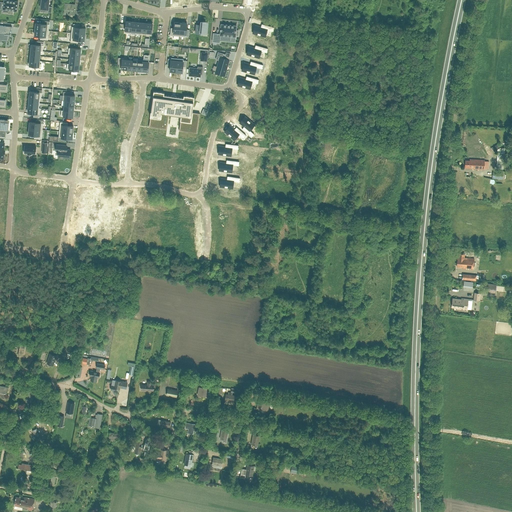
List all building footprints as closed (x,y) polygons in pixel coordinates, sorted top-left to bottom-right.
[(0,1),(0,8),(3,9),(9,10),(8,13),(12,14),(13,11),(16,11),(17,11),(18,2),(18,1),(18,2),(7,0),(4,0),(4,2),(0,1)] [(40,1),(40,5),(41,5),(41,9),(48,9),(48,12),(51,13),(52,7),(48,6),(49,0),(41,0),(41,1),(40,1)] [(65,3),(64,14),(80,15),(82,5),(65,3)] [(35,25),(35,28),(35,29),(49,30),(50,21),(42,20),(42,24),(36,23),(36,25),(35,25)] [(196,24),(195,33),(200,33),(200,32),(207,32),(208,21),(201,21),(200,25),(196,24)] [(171,28),(170,35),(179,36),(181,23),(174,22),(174,28),(171,28)] [(181,23),(179,36),(186,37),(186,35),(189,36),(189,29),(186,29),(187,23),(185,23),(185,22),(182,22),(182,23),(181,23)] [(72,26),(71,33),(85,34),(85,28),(79,27),(80,24),(73,24),(73,27),(72,26)] [(213,33),(212,41),(220,42),(220,40),(220,35),(230,36),(229,41),(235,42),(235,37),(235,36),(235,35),(238,35),(238,30),(236,30),(236,26),(231,25),(227,25),(222,24),(221,24),(221,25),(220,34),(218,34),(213,33)] [(255,25),(253,33),(265,36),(267,29),(273,31),(274,27),(262,24),(263,24),(262,27),(261,27),(255,25)] [(0,39),(8,40),(10,34),(10,35),(10,34),(9,34),(5,33),(6,26),(0,25),(0,39)] [(35,29),(35,35),(40,36),(40,39),(48,40),(49,30),(35,29)] [(71,33),(70,42),(78,43),(78,40),(84,40),(84,38),(85,38),(85,35),(85,34),(71,33)] [(249,46),(246,54),(259,58),(261,51),(266,52),(268,48),(255,45),(257,46),(256,48),(255,48),(249,46)] [(216,70),(215,73),(224,76),(229,59),(225,58),(226,54),(225,54),(218,52),(217,56),(219,57),(219,60),(217,66),(216,70)] [(168,58),(167,65),(170,65),(170,71),(172,71),(172,72),(175,72),(176,72),(177,58),(171,58),(171,59),(168,58)] [(177,58),(176,72),(182,72),(183,66),(186,67),(186,60),(183,60),(183,59),(177,58)] [(244,62),(242,70),(254,74),(256,67),(262,68),(263,65),(251,61),(252,62),(251,65),(250,64),(244,62)] [(190,68),(189,75),(194,76),(196,77),(196,76),(200,77),(200,74),(202,74),(203,67),(198,66),(197,68),(190,68)] [(240,77),(237,85),(250,89),(252,82),(257,83),(259,79),(246,76),(248,77),(247,79),(246,79),(240,77)] [(30,91),(29,97),(40,98),(41,98),(42,92),(42,89),(36,89),(35,92),(30,91)] [(63,94),(62,100),(65,100),(74,101),(75,96),(72,95),(72,92),(63,91),(63,94)] [(150,117),(149,126),(167,129),(169,114),(181,116),(180,121),(179,131),(197,133),(200,113),(192,112),(194,97),(192,97),(192,96),(190,96),(188,96),(186,95),(186,96),(184,95),(183,98),(176,97),(176,96),(175,96),(175,97),(172,96),(172,95),(171,96),(164,95),(164,93),(162,92),(159,92),(158,92),(158,91),(156,91),(154,91),(150,116),(150,117)] [(245,116),(239,122),(244,126),(245,127),(243,129),(242,128),(242,129),(251,137),(254,134),(249,129),(254,124),(245,116)] [(0,120),(0,135),(5,136),(6,130),(8,130),(8,125),(9,122),(7,122),(8,120),(0,119),(0,120)] [(29,124),(29,127),(29,128),(42,129),(43,120),(36,119),(36,122),(30,122),(29,124)] [(60,122),(59,131),(73,132),(73,126),(67,125),(68,122),(60,122)] [(230,125),(224,131),(234,140),(239,134),(243,138),(246,135),(236,127),(237,128),(235,130),(234,129),(230,125)] [(29,128),(28,134),(34,135),(34,138),(42,139),(42,129),(29,128)] [(59,131),(58,140),(66,141),(66,138),(72,138),(72,136),(73,137),(73,134),(73,133),(73,132),(59,131)] [(219,146),(218,154),(231,155),(232,148),(238,149),(238,145),(226,143),(226,144),(227,144),(227,147),(225,146),(219,146)] [(56,144),(56,151),(59,151),(58,157),(60,157),(60,158),(63,158),(70,158),(71,149),(67,149),(67,145),(65,145),(56,144)] [(24,149),(23,152),(24,152),(24,153),(27,153),(27,154),(32,154),(32,153),(36,154),(36,146),(25,145),(24,149)] [(139,148),(136,171),(141,171),(145,148),(144,148),(144,149),(139,148)] [(146,172),(150,149),(145,148),(141,171),(142,171),(146,171),(146,172)] [(150,150),(150,149),(146,172),(151,173),(155,150),(154,150),(154,151),(150,150)] [(156,174),(160,150),(155,150),(151,173),(152,172),(156,173),(156,174)] [(160,151),(160,150),(156,174),(161,174),(165,151),(164,151),(164,152),(160,151)] [(166,174),(170,152),(165,151),(161,174),(162,174),(162,173),(166,174)] [(171,176),(175,152),(170,152),(166,174),(171,175),(171,176)] [(175,153),(175,152),(171,176),(176,176),(180,153),(179,153),(179,154),(175,153)] [(181,177),(185,154),(180,153),(176,176),(177,176),(177,175),(181,176),(181,177)] [(185,155),(185,154),(181,177),(186,178),(190,155),(189,155),(185,155)] [(191,178),(195,155),(190,155),(186,178),(187,178),(187,177),(191,178)] [(195,156),(195,155),(191,178),(197,179),(200,157),(195,156)] [(220,162),(219,170),(232,172),(233,164),(238,165),(239,161),(227,159),(226,160),(228,160),(228,163),(226,163),(220,162)] [(489,161),(484,161),(484,160),(469,159),(469,160),(465,160),(465,167),(473,168),(484,169),(484,168),(488,168),(489,161)] [(221,178),(220,186),(233,188),(233,181),(239,181),(240,177),(227,176),(229,176),(228,179),(227,179),(221,178)] [(27,201),(28,188),(26,187),(26,188),(22,187),(21,194),(18,194),(18,200),(27,201)] [(31,188),(28,188),(27,201),(36,202),(37,196),(34,196),(35,189),(31,189),(31,188)] [(43,204),(53,205),(54,191),(47,191),(47,197),(44,196),(43,204)] [(60,200),(61,192),(54,191),(53,205),(62,206),(63,201),(60,200)] [(189,208),(183,207),(182,216),(195,218),(196,215),(195,215),(195,212),(189,211),(189,208)] [(232,222),(233,214),(220,212),(219,220),(229,222),(229,225),(235,225),(236,222),(232,222)] [(85,214),(83,220),(96,226),(99,216),(93,214),(92,217),(85,214)] [(195,221),(195,218),(182,216),(183,216),(181,225),(187,226),(187,223),(194,224),(194,221),(195,221)] [(92,235),(96,226),(83,220),(80,227),(87,229),(86,232),(92,235)] [(183,228),(182,238),(195,240),(197,234),(190,233),(191,230),(183,228)] [(188,246),(194,247),(195,240),(182,238),(180,248),(188,249),(188,246)] [(219,245),(218,253),(222,253),(222,254),(225,254),(231,254),(233,243),(227,243),(227,246),(219,245)] [(461,268),(473,269),(474,258),(464,257),(464,254),(459,253),(458,258),(457,258),(456,266),(462,267),(461,268)] [(486,283),(485,291),(495,293),(495,291),(501,291),(502,285),(486,283)] [(457,307),(457,308),(467,310),(468,298),(461,297),(461,298),(452,297),(451,306),(457,307)] [(50,354),(47,363),(53,365),(56,355),(50,354)] [(96,371),(91,370),(90,376),(91,376),(90,380),(97,381),(97,377),(99,377),(100,372),(100,368),(104,369),(105,365),(97,363),(96,367),(97,367),(96,371)] [(110,389),(119,392),(120,388),(126,389),(128,383),(116,380),(115,386),(112,385),(110,389)] [(154,385),(151,385),(151,381),(147,380),(147,385),(141,384),(141,389),(153,390),(154,385)] [(207,397),(209,389),(199,387),(198,395),(207,397)] [(34,392),(28,391),(26,401),(32,402),(34,392)] [(225,400),(234,401),(235,395),(232,394),(232,393),(228,392),(228,394),(226,394),(225,400)] [(259,399),(258,409),(267,410),(269,401),(259,399)] [(74,403),(68,402),(66,412),(72,413),(74,403)] [(88,417),(88,419),(89,420),(88,425),(95,426),(97,418),(88,417)] [(188,428),(188,432),(193,433),(193,430),(197,431),(198,424),(186,422),(185,427),(188,428)] [(36,438),(40,436),(36,427),(32,430),(36,438)] [(131,449),(132,449),(133,449),(133,450),(134,449),(135,449),(134,452),(141,454),(141,451),(141,447),(143,447),(143,445),(142,444),(142,440),(136,439),(135,443),(136,444),(135,447),(135,446),(134,446),(134,445),(133,445),(132,445),(131,445),(131,446),(130,446),(130,447),(130,448),(131,449)] [(166,460),(167,450),(160,450),(160,453),(158,452),(157,458),(160,459),(160,460),(166,460)] [(191,464),(193,454),(186,453),(184,463),(191,464)] [(223,459),(213,458),(212,466),(221,468),(223,459)] [(21,464),(18,464),(17,468),(32,471),(33,465),(21,462),(21,464)] [(255,466),(254,466),(254,465),(247,464),(246,474),(252,475),(253,470),(255,470),(256,467),(255,466)] [(50,483),(54,484),(56,476),(59,476),(60,470),(57,470),(55,470),(55,469),(51,469),(49,478),(51,478),(50,483)] [(34,499),(25,497),(22,497),(21,498),(16,496),(14,505),(22,507),(22,508),(27,509),(29,509),(28,509),(32,510),(34,502),(34,499)]
